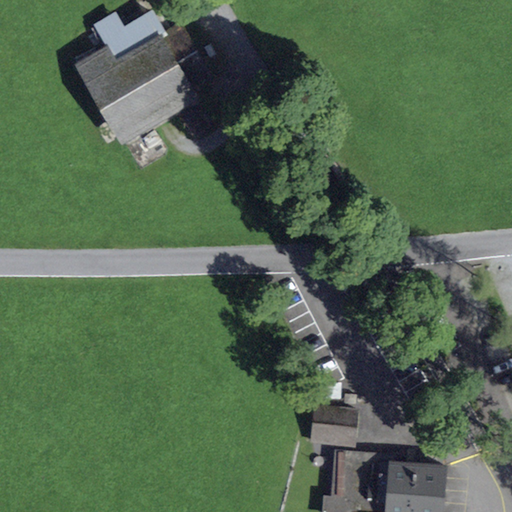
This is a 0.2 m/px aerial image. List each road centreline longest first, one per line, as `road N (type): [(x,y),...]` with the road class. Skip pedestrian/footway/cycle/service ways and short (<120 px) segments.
road 1 (tertiary): [(379,259),(153,270),(0,266)]
road 2 (track): [(223,0),(379,259)]
road 3 (unclassified): [(511,483),(379,259)]
road 4 (tertiary): [(511,245),(379,259)]
